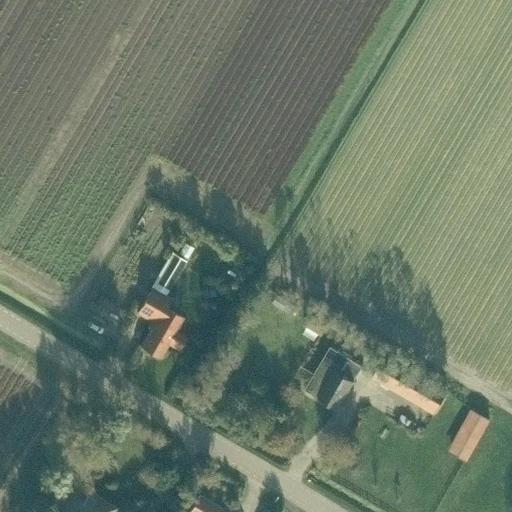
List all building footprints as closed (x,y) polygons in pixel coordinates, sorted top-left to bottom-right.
[(172,298),(167,294),(185,264),(173,257),(155,287),(152,286),(136,313),(151,322),(148,326),(150,328),(140,345),(161,358),(169,344),(180,350),(187,337),(177,331),(185,315),(169,304),(172,298)] [(225,271),(218,281),(228,288),(235,277),(225,271)] [(363,366),(351,358),(331,346),(322,362),(306,389),(339,409),(355,381),(363,366)] [(385,355),(372,378),(435,414),(448,392),(385,355)] [(465,460),(488,418),(473,410),(451,452),(465,460)] [(114,511),(118,507),(68,477),(46,511),(114,511)] [(222,511),(225,509),(199,494),(188,511),(222,511)]
